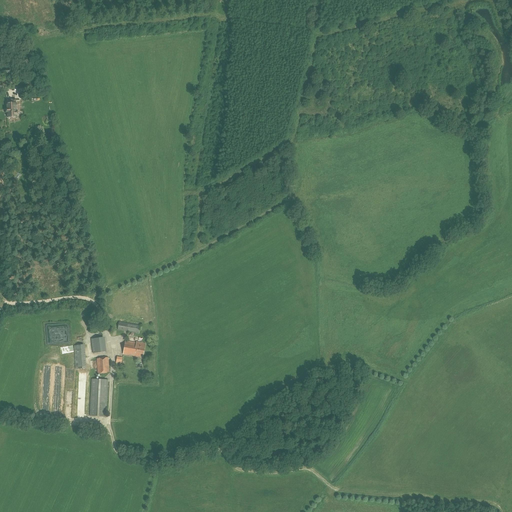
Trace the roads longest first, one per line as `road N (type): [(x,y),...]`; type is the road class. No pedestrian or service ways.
road 1 (track): [(406,379),(356,362),(303,372),(251,407),(220,449),(151,462),(115,449),(111,351),(104,317),(90,302)]
road 2 (track): [(214,14),(317,33),(291,140),(199,193),(183,193)]
road 3 (track): [(220,449),(239,469),(304,468),(338,490),(482,502),(502,511)]
road 4 (track): [(297,201),(90,302)]
road 5 (track): [(0,36),(214,14),(217,0)]
road 6 (track): [(150,273),(154,384),(119,382),(110,420)]
road 7 (track): [(199,193),(219,15)]
road 8 (track): [(317,33),(462,0)]
